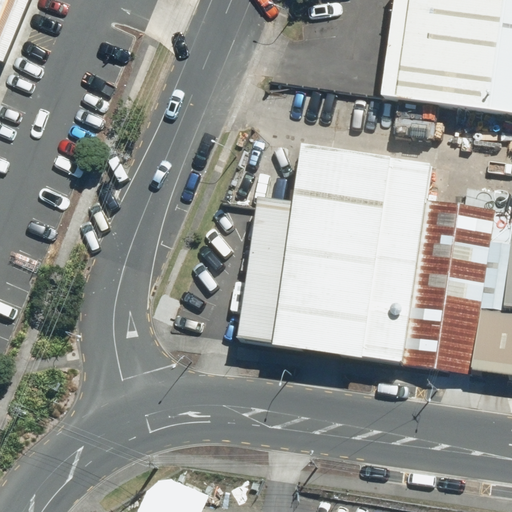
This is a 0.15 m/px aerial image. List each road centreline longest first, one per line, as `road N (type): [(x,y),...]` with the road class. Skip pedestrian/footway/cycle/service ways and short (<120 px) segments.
road 1 (unclassified): [(136,424),(115,302),(133,237),(229,0)]
road 2 (secondary): [(136,424),(174,412),(249,408),(511,455)]
road 3 (secondary): [(31,511),(68,466),(136,424)]
